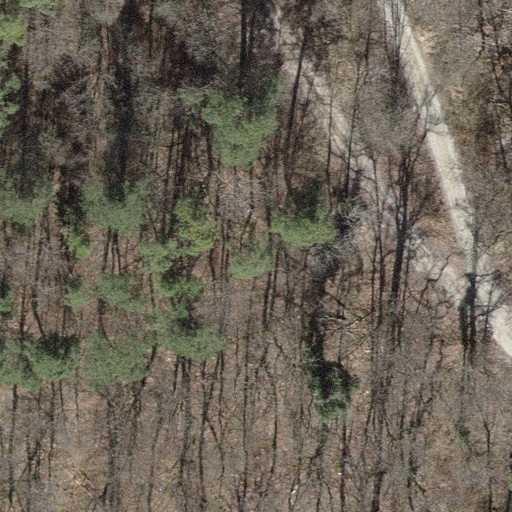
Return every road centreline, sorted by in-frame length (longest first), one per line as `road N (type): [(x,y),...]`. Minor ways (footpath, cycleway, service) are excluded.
road 1 (track): [(511,335),(389,209),(255,0)]
road 2 (track): [(511,312),(367,0)]
